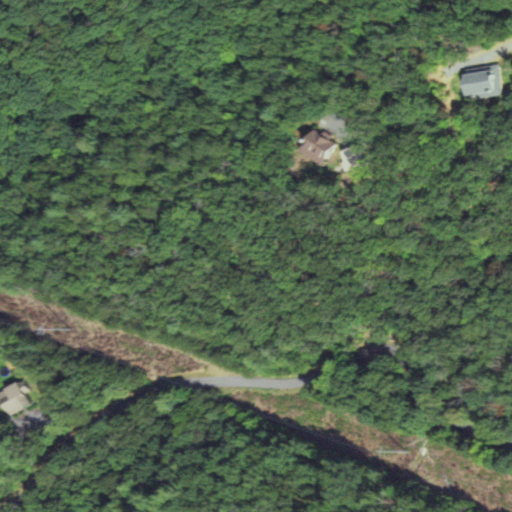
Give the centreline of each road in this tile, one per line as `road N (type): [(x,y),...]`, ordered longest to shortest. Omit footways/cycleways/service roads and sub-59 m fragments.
road 1 (residential): [(5,511),(98,421),(152,392),(186,381),(288,384),(381,348),(399,353),(452,423),(511,444)]
road 2 (residential): [(334,111),(350,72),(398,23),(436,11),(511,15)]
